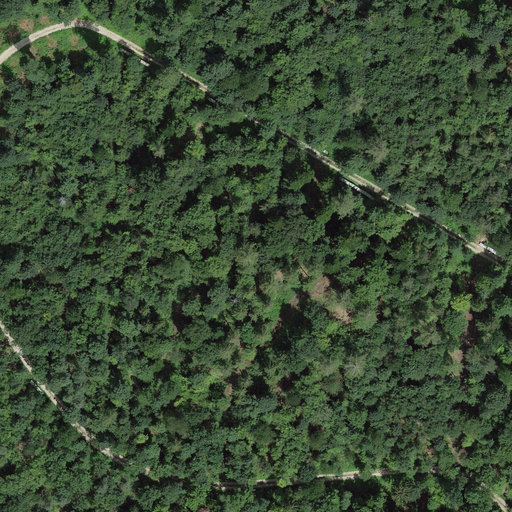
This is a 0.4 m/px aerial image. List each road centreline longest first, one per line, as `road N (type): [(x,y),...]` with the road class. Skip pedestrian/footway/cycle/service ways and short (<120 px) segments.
road 1 (track): [(505,511),(456,475),(428,469),(199,486),(132,468),(64,417),(0,317)]
road 2 (track): [(511,271),(96,27)]
